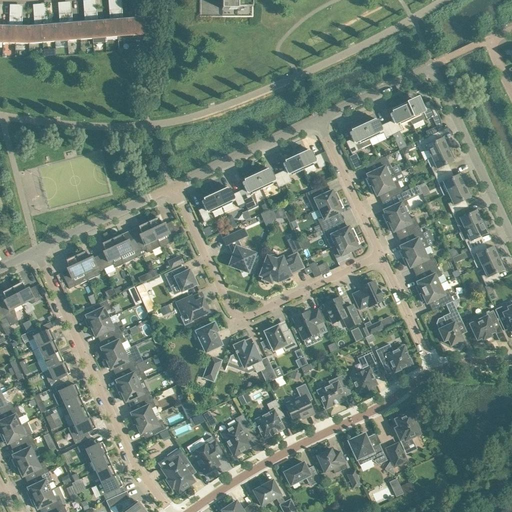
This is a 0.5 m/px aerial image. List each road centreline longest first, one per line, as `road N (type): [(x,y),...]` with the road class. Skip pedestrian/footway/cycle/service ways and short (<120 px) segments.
road 1 (residential): [(511,241),(432,66),(320,121)]
road 2 (residential): [(382,257),(236,314),(174,189)]
road 3 (residential): [(168,511),(125,448),(38,250)]
road 4 (residential): [(189,511),(434,372)]
road 5 (residential): [(320,121),(174,189)]
road 6 (residential): [(382,257),(320,121)]
road 7 (residential): [(174,189),(38,250)]
road 8 (residential): [(434,372),(382,257)]
